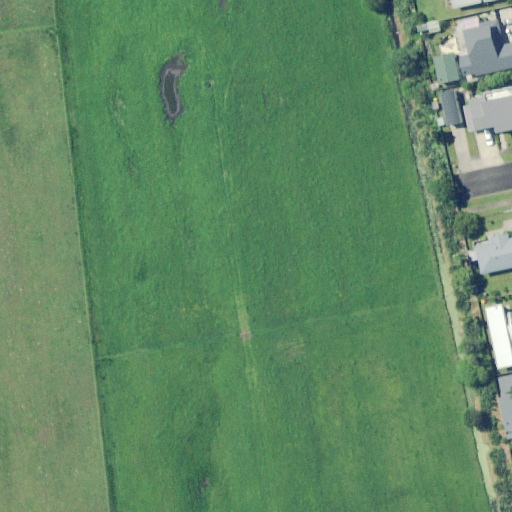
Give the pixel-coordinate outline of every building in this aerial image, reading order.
[(454,0),(456,9),(496,0),(454,0)] [(451,42),(448,30),(438,33),(441,45),(451,42)] [(466,68),(463,54),(439,58),(444,84),(463,80),(461,69),(466,68)] [(463,124),(457,91),(445,94),(451,126),(463,124)] [(511,130),(511,97),(467,106),(473,132),(500,127),(501,133),(511,130)] [(473,261),(483,259),(486,274),(511,268),(511,233),(511,234),(495,237),(496,243),(480,246),(480,249),(470,251),(473,261)] [(511,313),(509,314),(507,305),(490,308),(502,369),(511,366),(511,313)] [(511,376),(502,378),(506,398),(502,399),(509,432),(511,430),(511,376)]
